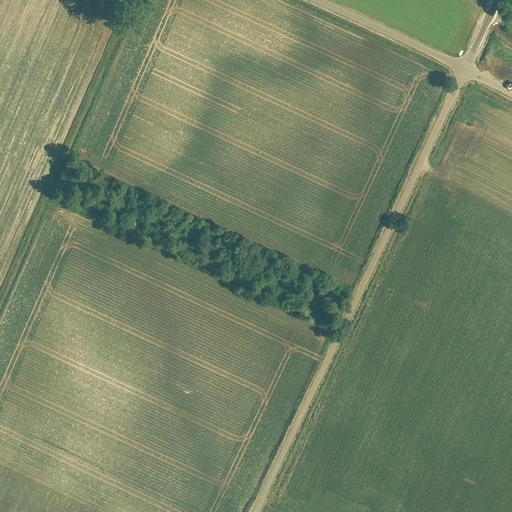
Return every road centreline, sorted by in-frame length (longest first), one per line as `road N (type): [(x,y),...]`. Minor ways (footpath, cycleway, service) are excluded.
road 1 (residential): [(257,511),(463,67)]
road 2 (residential): [(463,67),(316,0)]
